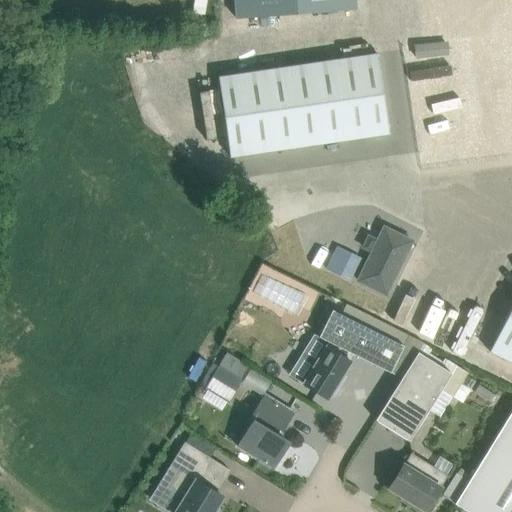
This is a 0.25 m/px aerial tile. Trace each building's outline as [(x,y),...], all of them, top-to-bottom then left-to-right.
[(363,0),(243,0),(244,14),(364,6),(363,0)] [(218,76),(230,156),(389,133),(377,53),(218,76)] [(384,227),(378,240),(369,236),(363,247),(372,251),(358,280),(386,294),(412,240),(384,227)] [(314,305),(320,291),(294,279),(292,283),(280,278),(270,273),(264,287),(280,295),(276,302),(297,311),(302,300),(314,305)] [(511,306),(490,350),(511,361),(511,306)] [(391,372),(404,345),(332,309),(319,336),(314,333),(301,354),(316,363),(303,383),(328,398),(330,394),(334,396),(340,385),(337,383),(351,361),(349,360),(353,353),(391,372)] [(452,373),(418,352),(375,419),(409,441),(452,373)] [(220,364),(216,371),(206,386),(205,388),(229,403),(244,379),(220,364)] [(238,446),(272,467),(288,441),(275,433),(279,427),(282,428),(293,411),(266,395),(251,419),(254,421),(238,446)] [(511,511),(511,410),(455,503),(469,511),(511,511)] [(216,492),(230,469),(185,441),(170,465),(180,471),(171,485),(183,499),(174,511),(212,511),(223,496),(216,492)] [(412,503),(411,505),(422,511),(423,509),(426,511),(448,475),(411,452),(404,464),(404,463),(388,488),(412,503)]
